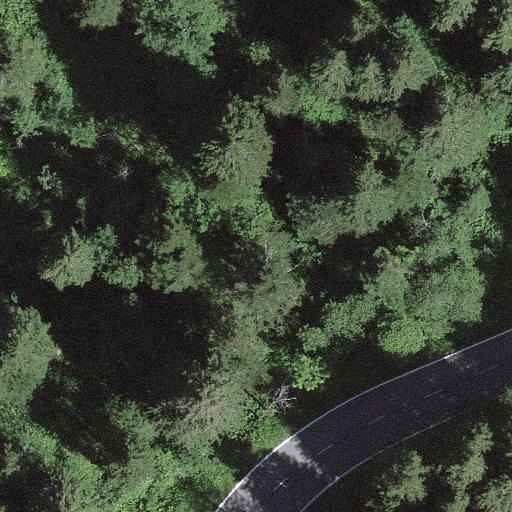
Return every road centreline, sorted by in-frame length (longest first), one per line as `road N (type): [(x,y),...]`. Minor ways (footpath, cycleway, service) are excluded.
road 1 (track): [(0,187),(372,0)]
road 2 (secondary): [(511,359),(359,425),(286,478),(256,511)]
